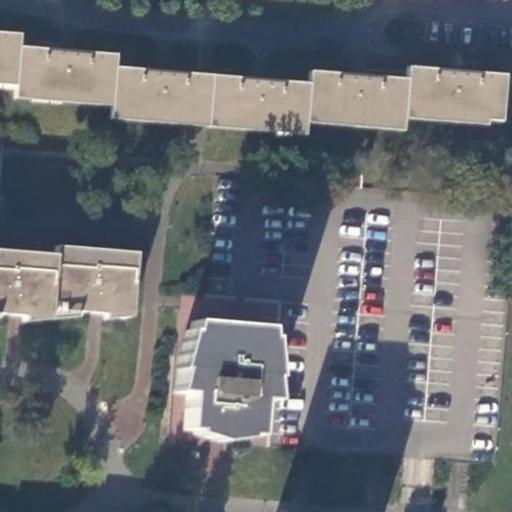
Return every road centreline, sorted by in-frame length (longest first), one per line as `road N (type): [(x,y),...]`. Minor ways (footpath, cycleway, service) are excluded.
road 1 (residential): [(27,0),(95,19),(264,35),(355,29),(390,5),(511,14)]
road 2 (residential): [(110,494),(109,454),(81,399),(39,376),(0,374)]
road 3 (residential): [(110,494),(252,511)]
